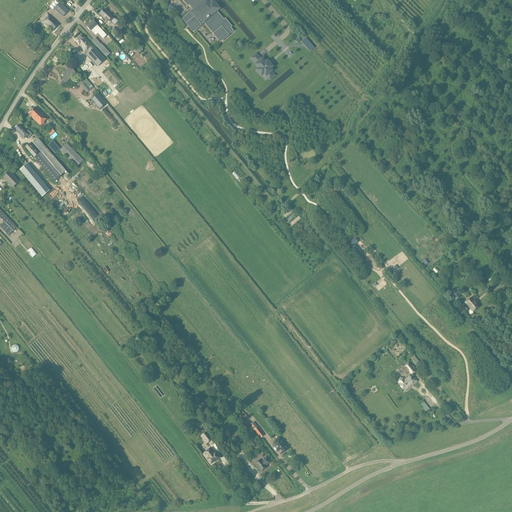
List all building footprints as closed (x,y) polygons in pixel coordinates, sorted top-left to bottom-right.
[(183,0),(188,6),(189,5),(193,9),(182,18),(193,32),(204,22),(220,42),(234,30),(231,27),(232,26),(225,18),(224,19),(217,11),(221,8),(215,2),(214,0),(211,0),(211,1),(210,0),(183,0)] [(69,11),(62,5),(60,3),(59,3),(54,9),(63,18),(69,11)] [(175,10),(170,4),(166,7),(172,13),(175,10)] [(100,14),(109,24),(110,24),(112,22),(115,25),(118,22),(114,18),(114,19),(107,13),(108,12),(105,9),(100,14)] [(41,20),(43,22),(43,23),(53,31),(59,25),(49,16),(46,14),(41,20)] [(91,31),(94,34),(96,31),(104,40),(107,36),(97,25),(93,21),(87,27),(91,31)] [(114,32),(121,39),(123,37),(116,30),(114,32)] [(111,34),(118,42),(120,40),(113,32),(111,34)] [(81,36),(76,41),(79,44),(80,45),(85,50),(91,45),(85,39),(85,38),(84,39),(81,36)] [(95,38),(92,40),(107,57),(110,54),(102,45),(101,45),(95,38)] [(306,39),(301,42),(303,45),(309,52),(313,48),(306,39)] [(103,62),(105,60),(102,57),(94,49),(92,51),(87,55),(98,67),(103,62)] [(256,52),(250,58),(255,63),(254,64),(258,67),(255,69),(262,76),(264,74),(266,77),(266,76),(269,80),(276,75),(272,71),(273,70),(272,68),(274,66),(271,62),(268,59),(266,60),(262,57),(261,58),(260,56),(256,52)] [(140,61),(135,55),(132,58),(137,64),(140,61)] [(65,85),(77,75),(70,68),(62,75),(65,77),(62,80),(65,85)] [(85,77),(80,82),(78,83),(84,90),(88,87),(89,88),(92,85),(85,77)] [(101,109),(108,103),(99,93),(92,99),(101,109)] [(35,108),(29,114),(41,127),(44,123),(46,120),(44,117),(45,116),(40,112),(35,108)] [(19,125),(15,129),(23,139),(27,136),(29,138),(32,135),(28,130),(26,132),(19,125)] [(66,172),(38,139),(33,144),(61,176),(66,172)] [(84,161),(67,143),(61,149),(53,141),(48,146),(55,154),(60,151),(76,168),(84,161)] [(29,144),(27,146),(25,148),(35,158),(39,154),(29,144)] [(9,172),(3,178),(13,188),(19,183),(9,172)] [(88,212),(93,207),(78,190),(73,194),(88,212)] [(0,218),(4,222),(0,226),(0,227),(9,236),(13,232),(15,234),(19,230),(17,228),(0,209),(0,218)] [(357,243),(354,239),(347,245),(357,255),(360,251),(354,245),(357,243)] [(27,251),(32,258),(37,254),(32,247),(27,251)] [(382,279),(374,285),(379,290),(386,284),(382,279)] [(473,312),(479,307),(474,302),(476,300),(473,297),(466,304),(473,312)] [(394,340),(385,348),(387,350),(396,342),(394,340)] [(409,363),(405,367),(411,375),(416,371),(414,370),(415,369),(413,366),(412,367),(409,363)] [(412,380),(409,376),(399,385),(404,392),(417,382),(415,378),(412,380)] [(427,412),(430,409),(424,402),(420,405),(427,412)] [(250,425),(253,428),(254,430),(260,438),(264,436),(258,427),(257,427),(256,426),(255,426),(253,423),(250,425)] [(200,436),(207,444),(208,443),(209,444),(211,441),(213,440),(206,432),(205,433),(202,435),(200,436)] [(273,444),(275,447),(274,447),(280,455),(288,449),(279,438),(275,441),(275,442),(273,444)] [(215,454),(211,448),(203,455),(207,460),(211,465),(219,458),(215,454)] [(261,459),(254,464),(260,472),(267,467),(266,466),(270,463),(266,458),(262,461),(261,459)] [(248,469),(241,459),(236,463),(244,473),(248,469)]
